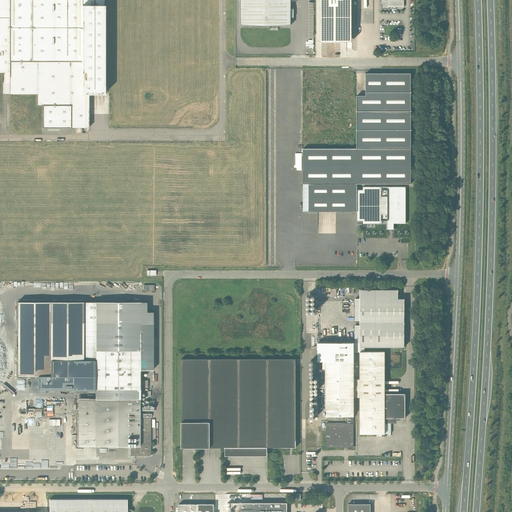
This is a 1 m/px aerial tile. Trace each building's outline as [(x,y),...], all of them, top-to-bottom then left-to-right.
[(0,0),(0,72),(4,72),(3,93),(38,95),(47,126),(89,128),(90,101),(136,63),(119,0),(0,0)] [(240,0),(240,25),(290,25),(291,1),(296,1),(296,0),(240,0)] [(320,0),(321,42),(352,41),(351,0),(381,0),(381,4),(381,9),(389,9),(389,7),(404,7),(404,2),(403,0),(320,0)] [(309,212),(357,212),(357,220),(357,221),(363,221),(363,224),(376,224),(382,224),(382,221),(387,221),(387,224),(387,230),(394,230),(394,224),(406,224),(406,187),(363,187),(363,190),(357,190),(357,184),(411,184),(411,74),(366,74),(366,96),(357,96),(357,149),(304,149),(303,149),(303,184),(309,184),(309,212)] [(180,290),(180,313),(236,313),(236,290),(231,290),(226,290),(221,290),(216,290),(211,290),(206,290),(201,290),(196,290),(191,290),(186,290),(180,290)] [(317,343),(317,361),(323,361),(323,369),(326,369),(326,416),(346,416),(346,423),(326,423),(326,448),(344,448),(344,450),(348,450),(348,448),(353,448),(353,416),(354,416),(354,397),(360,397),(360,434),(385,434),(385,433),(391,433),(391,423),(385,423),(385,418),(397,418),(405,418),(405,394),(385,394),(385,352),(364,352),(364,347),(404,347),(404,299),(398,299),(360,299),(360,320),(360,325),(360,378),(354,378),(354,344),(354,343),(317,343)] [(17,376),(50,376),(78,376),(78,390),(95,390),(95,398),(78,398),(78,446),(95,446),(130,446),(130,456),(146,456),(151,456),(151,449),(149,449),(149,447),(151,447),(151,419),(140,419),(140,370),(153,370),(153,312),(146,312),(146,302),(140,302),(83,302),(17,302),(17,376)] [(181,320),(181,334),(204,334),(204,332),(204,329),(206,329),(207,329),(207,334),(235,334),(235,327),(235,320),(181,320)] [(181,448),(195,448),(296,448),(296,359),(181,359),(181,448)] [(126,511),(127,499),(49,499),(49,504),(49,511),(126,511)] [(286,511),(287,504),(232,503),(232,511),(286,511)]
